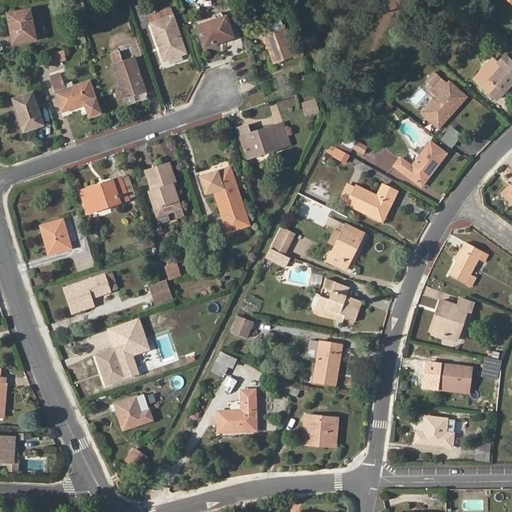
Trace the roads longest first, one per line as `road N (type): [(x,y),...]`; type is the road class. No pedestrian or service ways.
road 1 (residential): [(511,138),(477,172),(418,268),(389,356),(371,482)]
road 2 (residential): [(0,235),(40,356),(97,486)]
road 3 (residential): [(217,92),(191,115),(0,178)]
road 4 (residential): [(371,482),(257,487),(171,511)]
